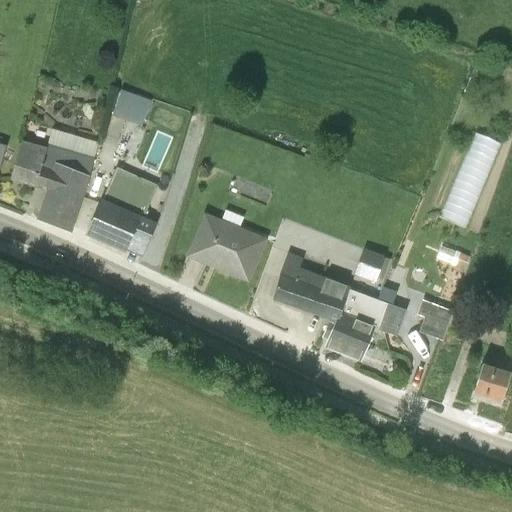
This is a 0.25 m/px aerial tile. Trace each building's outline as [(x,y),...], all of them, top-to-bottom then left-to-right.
[(120,90),(111,115),(141,126),(150,100),(120,90)] [(55,164),(87,176),(97,143),(50,129),(45,147),(21,140),(10,178),(46,189),(55,164)] [(473,134),(438,218),(464,229),(500,145),(473,134)] [(55,164),(46,189),(36,219),(70,232),(87,176),(55,164)] [(129,238),(144,245),(155,222),(143,217),(157,185),(116,167),(86,234),(124,250),(124,248),(129,238)] [(218,262),(216,267),(247,280),(264,237),(239,227),(243,217),(224,210),(220,219),(204,213),(189,250),(218,262)] [(129,238),(124,248),(140,255),(144,245),(129,238)] [(440,246),(436,258),(463,269),(467,256),(440,246)] [(362,249),(352,279),(373,287),(376,278),(382,280),(389,260),(383,258),(384,257),(362,249)] [(218,262),(189,250),(187,255),(204,262),(215,267),(216,267),(218,262)] [(335,320),(347,289),(348,286),(298,268),(302,258),(288,253),(272,297),(335,320)] [(347,289),(335,320),(334,324),(329,322),(325,332),(330,334),(325,347),(359,361),(373,328),(389,334),(398,307),(347,289)] [(445,330),(452,311),(421,300),(415,314),(424,318),(418,332),(441,340),(445,330)] [(452,311),(445,330),(462,336),(467,321),(471,307),(455,302),(452,311)] [(482,364),(473,393),(483,396),(482,400),(499,405),(509,372),(482,364)]
